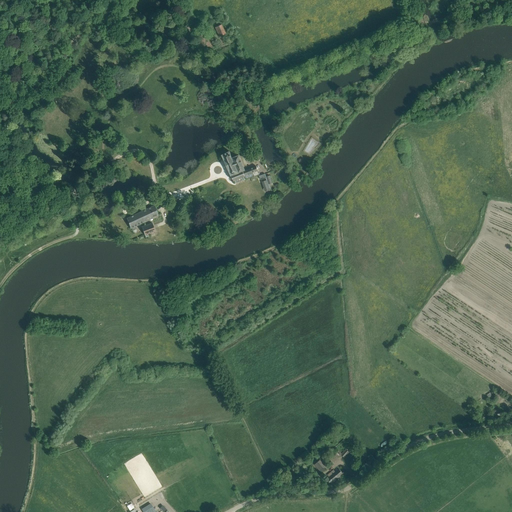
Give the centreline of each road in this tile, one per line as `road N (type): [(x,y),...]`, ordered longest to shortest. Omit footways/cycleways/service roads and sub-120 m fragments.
road 1 (track): [(276,493),(208,353),(336,272),(335,201)]
road 2 (unclassified): [(228,511),(276,493),(348,488),(436,435),(511,424)]
road 3 (track): [(335,201),(433,91),(471,71),(511,64)]
road 4 (track): [(0,133),(60,185),(139,150),(165,195),(159,198)]
road 5 (track): [(411,23),(254,97)]
road 6 (track): [(0,109),(36,88),(78,35),(106,22)]
